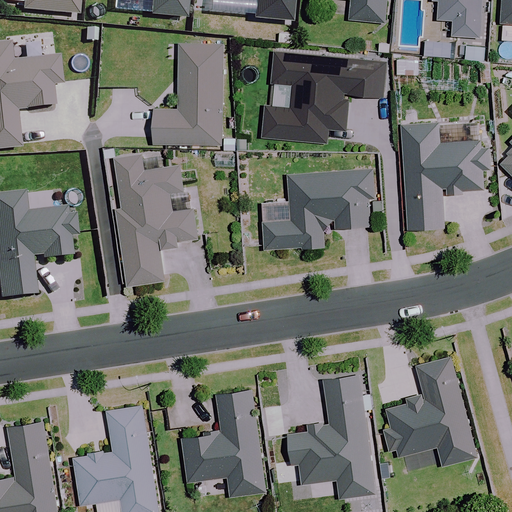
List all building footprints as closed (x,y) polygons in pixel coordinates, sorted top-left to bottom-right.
[(77,0),(24,0),(23,11),(75,16),(77,0)] [(185,0),(152,0),(151,16),(183,19),(185,0)] [(291,0),(255,0),(254,20),(290,23),(291,0)] [(388,0),(337,0),(355,2),(353,20),(386,23),(388,0)] [(436,0),(437,3),(442,4),(441,20),(454,22),(453,36),(481,39),(484,0),(436,0)] [(10,63),(8,45),(0,45),(0,148),(18,147),(14,111),(53,107),(51,88),(58,87),(55,58),(10,63)] [(225,46),(183,45),(182,109),(158,108),(157,144),(222,146),(225,46)] [(387,63),(278,54),(275,87),(296,89),(294,109),(269,107),(266,139),(328,145),(329,127),(347,128),(350,96),(384,99),(387,63)] [(490,171),(489,150),(482,150),(481,138),(441,140),(440,124),(405,126),(411,229),(445,228),(443,193),(484,191),(483,172),(490,171)] [(511,172),(511,145),(499,159),(511,172)] [(166,282),(162,253),(180,251),(180,244),(199,242),(195,210),(173,213),(171,196),(185,194),(182,167),(146,172),(144,156),(115,160),(130,286),(166,282)] [(326,247),(325,232),(324,221),(339,220),(339,231),(373,229),(370,171),(292,175),(294,223),(267,224),(269,250),(326,247)] [(24,213),(22,193),(0,195),(0,299),(33,296),(30,260),(74,256),(70,209),(24,213)] [(399,459),(414,455),(418,472),(445,466),(477,458),(453,358),(420,366),(428,396),(386,407),(399,459)] [(304,465),(306,486),(308,503),(343,499),(376,495),(361,376),(327,380),(333,423),(291,429),(296,466),(304,465)] [(192,484),(205,482),(207,500),(234,497),(266,493),(254,390),(220,395),(225,433),(186,438),(192,484)] [(84,506),(93,505),(94,511),(159,511),(145,405),(111,410),(116,452),(77,457),(84,506)] [(0,511),(58,511),(45,422),(13,427),(20,476),(0,478),(0,511)]
